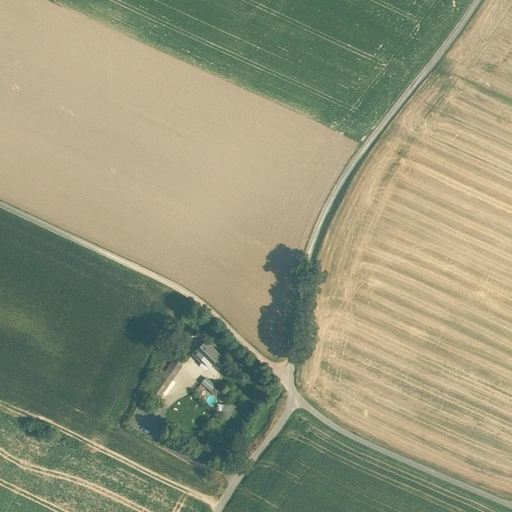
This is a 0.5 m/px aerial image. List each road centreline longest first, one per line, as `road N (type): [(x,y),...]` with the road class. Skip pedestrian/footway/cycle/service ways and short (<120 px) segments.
road 1 (unclassified): [(477,0),(324,210),(304,268),(289,384)]
road 2 (unclassified): [(289,384),(173,284),(0,204)]
road 3 (unclassified): [(289,384),(307,408),(352,436),(511,505)]
road 4 (unclassified): [(289,384),(290,407),(218,511)]
